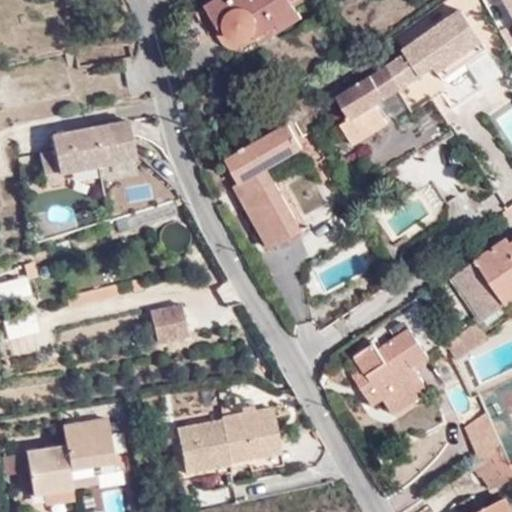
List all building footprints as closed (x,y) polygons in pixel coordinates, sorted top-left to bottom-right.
[(211,0),(208,2),(223,27),(226,26),(231,32),(238,37),(246,38),(252,37),(257,34),(258,35),(280,21),(285,28),(303,16),(291,0),(211,0)] [(404,86),(434,65),(438,73),(483,41),(460,7),(401,49),(404,53),(389,63),(404,86)] [(395,91),(404,86),(389,63),(384,66),(378,55),(374,57),(394,89),(395,91)] [(376,103),(395,91),(394,89),(374,57),(351,71),(358,83),(339,95),(352,117),(341,124),(353,143),(387,122),(376,103)] [(309,94),(313,92),(335,79),(330,69),(304,85),(309,94)] [(306,96),(314,113),(322,108),(313,92),(309,94),(306,96)] [(307,117),(314,113),(306,96),(298,101),(307,117)] [(451,133),(436,106),(368,147),(381,170),(416,149),(419,152),(451,133)] [(128,119),(52,133),(55,148),(40,151),(46,184),(61,181),(60,172),(136,158),(128,119)] [(290,121),(229,157),(249,190),(242,194),(271,246),(301,230),(273,178),(310,157),(290,121)] [(176,212),(173,199),(115,217),(119,229),(176,212)] [(331,225),(302,235),(308,253),(337,244),(331,225)] [(497,311),(501,316),(511,308),(511,244),(508,239),(466,266),(452,276),(482,321),(497,311)] [(0,301),(31,295),(27,276),(0,282),(0,301)] [(141,277),(118,283),(121,292),(143,288),(141,277)] [(121,292),(118,283),(68,293),(70,304),(121,292)] [(180,303),(151,310),(158,339),(187,332),(180,303)] [(480,322),(449,343),(460,359),(491,337),(480,322)] [(415,369),(411,363),(413,362),(427,353),(409,326),(378,347),(375,342),(356,354),(364,367),(354,374),(374,404),(383,398),(388,404),(423,381),(415,369)] [(415,369),(431,359),(427,353),(413,362),(411,363),(415,369)] [(393,413),(429,390),(423,381),(388,404),(393,413)] [(279,448),(272,406),(220,415),(220,417),(175,426),(177,438),(170,440),(174,459),(181,458),(183,470),(229,462),(228,460),(249,456),(249,454),(279,448)] [(487,426),(497,446),(503,442),(488,411),(481,415),(487,426)] [(482,457),(497,446),(487,426),(481,415),(468,425),(482,457)] [(38,490),(68,485),(67,483),(94,479),(92,471),(110,468),(103,416),(58,423),(61,442),(22,449),(28,491),(38,490)] [(511,477),(511,468),(510,465),(498,449),(497,446),(482,457),(472,465),(490,488),(511,477)] [(230,468),(265,461),(266,466),(282,463),(279,448),(249,454),(249,456),(228,460),(229,462),(230,468)] [(230,468),(229,462),(183,470),(181,458),(174,459),(177,479),(230,470),(230,468)] [(69,496),(68,485),(38,490),(39,500),(69,496)] [(509,511),(503,499),(479,511),(472,511),(470,508),(462,511),(509,511)]
